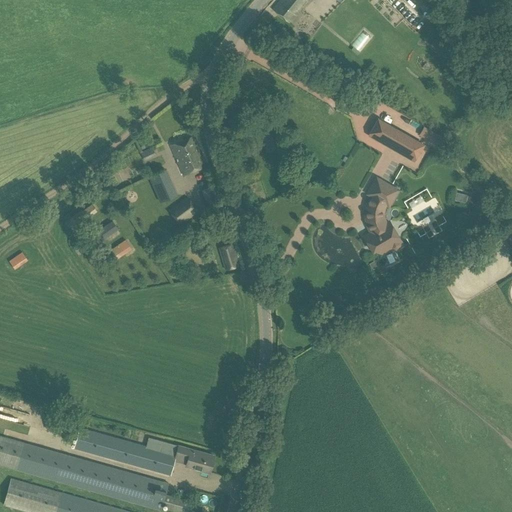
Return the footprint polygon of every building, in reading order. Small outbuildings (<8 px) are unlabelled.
[(307,0),(280,0),(272,9),(289,23),(307,0)] [(317,19),(323,25),(336,11),(329,5),(317,19)] [(362,27),(349,42),(357,49),(370,34),(362,27)] [(379,119),(370,135),(415,161),(424,146),(379,119)] [(424,126),(419,135),(442,147),(447,138),(424,126)] [(194,136),(170,146),(183,175),(206,165),(194,136)] [(152,147),(141,152),(145,160),(155,155),(152,147)] [(164,170),(149,177),(161,202),(175,195),(164,170)] [(372,231),(365,236),(368,241),(367,244),(367,246),(368,248),(370,249),(373,250),(375,249),(381,253),(400,242),(389,222),(387,224),(385,221),(385,219),(384,216),(384,214),(384,210),(385,208),(386,204),(389,206),(398,190),(377,178),(368,194),(375,198),(371,206),(366,206),(366,222),(371,222),(374,228),(372,231)] [(212,186),(201,191),(208,204),(218,199),(212,186)] [(455,192),(453,201),(467,204),(469,195),(455,192)] [(187,197),(169,210),(180,225),(198,211),(187,197)] [(480,200),(471,206),(481,220),(490,214),(480,200)] [(81,210),(66,220),(71,228),(96,211),(92,204),(82,211),(81,210)] [(112,221),(89,237),(95,245),(118,229),(112,221)] [(125,240),(109,252),(114,259),(130,248),(125,240)] [(232,244),(218,248),(225,269),(239,265),(232,244)] [(22,252),(9,261),(14,268),(27,259),(22,252)] [(383,258),(388,264),(394,260),(388,253),(383,258)] [(54,409),(45,418),(49,429),(60,432),(69,424),(75,426),(78,417),(54,409)] [(80,427),(74,448),(170,475),(175,459),(179,446),(179,445),(161,440),(149,436),(146,446),(80,427)] [(0,435),(0,464),(16,470),(24,443),(0,435)] [(24,443),(16,470),(160,510),(161,507),(165,495),(168,483),(24,443)] [(179,446),(175,459),(187,462),(186,466),(209,473),(214,456),(190,449),(179,446)] [(28,511),(129,511),(61,493),(11,478),(3,505),(28,511)] [(165,495),(161,507),(177,511),(188,511),(191,502),(165,495)]
